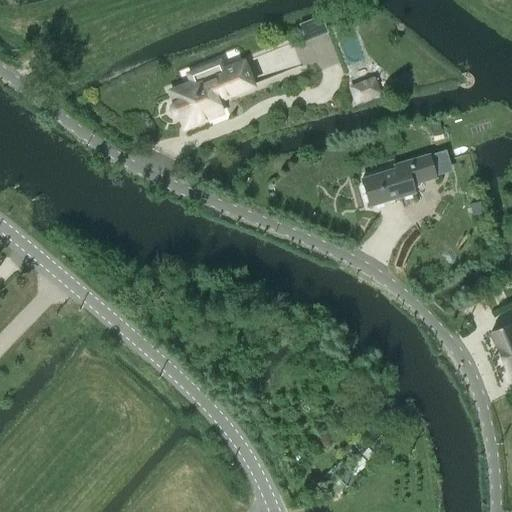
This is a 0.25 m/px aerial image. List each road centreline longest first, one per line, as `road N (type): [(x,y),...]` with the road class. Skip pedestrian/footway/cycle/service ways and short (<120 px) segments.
road 1 (unclassified): [(495,511),(491,446),(467,367),(398,293),(341,256),(106,152),(0,71)]
road 2 (tertiary): [(272,511),(226,433),(0,223)]
road 3 (track): [(141,0),(77,28),(15,84)]
